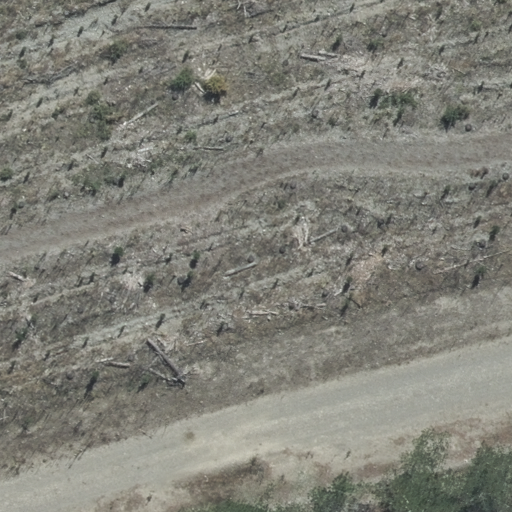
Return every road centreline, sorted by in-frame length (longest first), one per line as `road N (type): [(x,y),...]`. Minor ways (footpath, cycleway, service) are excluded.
road 1 (track): [(511,121),(0,237)]
road 2 (unclassified): [(103,511),(451,374),(511,359)]
